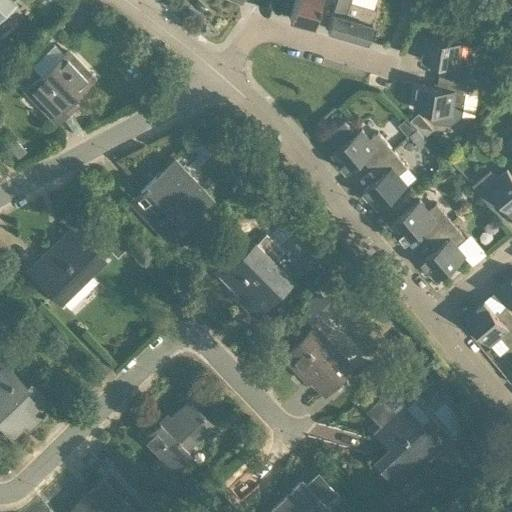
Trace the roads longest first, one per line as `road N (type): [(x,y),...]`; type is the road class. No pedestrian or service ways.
road 1 (residential): [(291,436),(202,341),(186,337),(171,342),(21,490),(0,496)]
road 2 (residential): [(432,317),(220,73)]
road 3 (residential): [(0,197),(174,109),(220,73)]
road 4 (residential): [(220,73),(247,37),(264,29),(391,66)]
road 5 (residential): [(511,414),(432,317)]
road 6 (residential): [(220,73),(123,0)]
